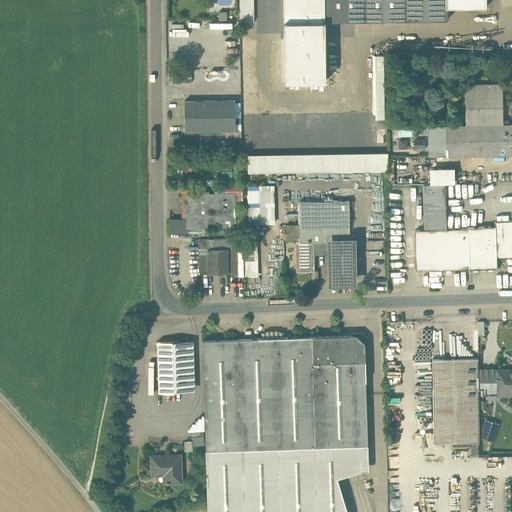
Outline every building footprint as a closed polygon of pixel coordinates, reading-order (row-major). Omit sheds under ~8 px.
[(251,0),(239,0),(240,22),(252,22),(251,0)] [(283,0),(284,81),(325,81),(324,21),(323,0),(283,0)] [(364,0),(323,0),(324,21),(364,21),(364,0)] [(404,0),(364,0),(364,21),(405,20),(404,0)] [(444,0),(404,0),(405,20),(447,20),(447,8),(445,8),(444,0)] [(219,11),(220,27),(235,26),(235,19),(228,20),(228,10),(219,11)] [(388,116),(386,54),(372,54),(374,117),(388,116)] [(501,124),(500,85),(466,86),(467,124),(501,124)] [(234,100),(184,101),(184,131),(195,131),(207,131),(235,131),(234,100)] [(511,124),(447,126),(447,156),(511,154),(511,124)] [(447,126),(447,125),(428,126),(429,156),(447,156),(447,126)] [(387,153),(247,155),(248,172),(388,170),(387,153)] [(440,184),(423,185),(425,230),(442,229),(440,184)] [(272,185),(248,185),(248,224),(259,224),(273,224),(272,185)] [(242,186),(222,186),(222,193),(234,193),(234,204),(242,204),(242,186)] [(181,220),(169,220),(169,233),(199,233),(199,227),(187,227),(187,192),(181,192),(181,220)] [(207,192),(187,192),(187,227),(199,227),(206,227),(206,222),(206,194),(207,194),(207,192)] [(207,194),(206,194),(206,222),(234,221),(234,204),(234,193),(222,193),(207,194)] [(349,201),(299,202),(299,224),(299,238),(299,239),(299,242),(313,242),(331,242),(349,241),(349,201)] [(511,220),(494,222),(494,226),(467,227),(467,228),(469,269),(469,270),(497,269),(497,258),(510,257),(511,256),(511,220)] [(299,224),(286,225),(286,241),(295,241),(295,238),(299,238),(299,224)] [(425,230),(414,230),(416,271),(469,269),(467,228),(442,229),(425,230)] [(257,229),(251,230),(249,230),(243,230),(244,240),(255,240),(257,229)] [(236,238),(199,239),(199,249),(227,249),(236,248),(236,238)] [(299,239),(299,238),(295,238),(295,241),(295,243),(296,271),(297,271),(297,267),(309,267),(309,271),(314,271),(314,255),(313,242),(299,242),(299,239)] [(349,241),(331,242),(331,254),(331,282),(353,282),(353,266),(352,257),(352,241),(349,241)] [(331,242),(313,242),(314,255),(331,254),(331,242)] [(255,255),(255,245),(244,245),(245,255),(255,255)] [(236,248),(227,249),(228,273),(237,273),(236,248)] [(227,249),(199,249),(199,274),(228,273),(227,249)] [(255,255),(245,255),(245,276),(256,276),(256,271),(257,271),(257,260),(255,260),(255,255)] [(314,271),(309,271),(310,283),(318,283),(317,271),(314,271)] [(364,343),(362,341),(364,339),(361,335),(359,338),(356,336),(354,336),(352,336),(353,361),(365,361),(365,351),(364,351),(364,343)] [(352,336),(202,340),(205,450),(355,445),(353,361),(352,336)] [(187,341),(157,342),(158,392),(188,391),(187,341)] [(478,358),(432,359),(433,430),(433,442),(479,442),(478,358)] [(511,370),(508,371),(508,369),(496,369),(496,378),(496,382),(500,381),(500,392),(508,392),(509,395),(511,394),(511,370)] [(492,387),(491,374),(478,375),(478,387),(492,387)] [(499,423),(484,418),(479,437),(493,441),(499,423)] [(355,445),(205,450),(207,511),(347,511),(337,478),(361,471),(360,445),(355,445)] [(179,455),(151,456),(152,474),(164,474),(164,481),(166,481),(166,483),(168,483),(168,482),(180,481),(179,455)]
